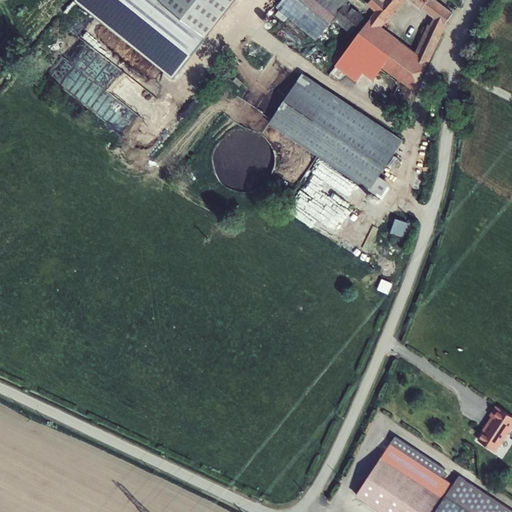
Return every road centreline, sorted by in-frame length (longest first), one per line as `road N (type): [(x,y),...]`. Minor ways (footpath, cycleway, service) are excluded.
road 1 (unclassified): [(299,511),(330,462),(414,266),(437,196),(460,44),(480,0)]
road 2 (track): [(270,0),(259,22),(270,43),(414,133),(407,203),(430,217)]
road 3 (unclassified): [(0,387),(261,511)]
